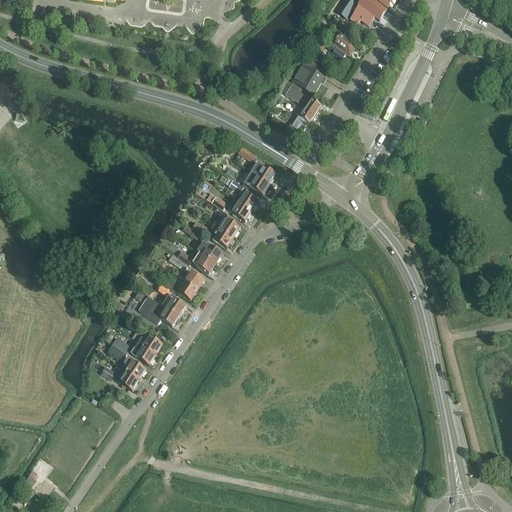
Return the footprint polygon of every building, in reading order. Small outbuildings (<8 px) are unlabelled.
[(346,21),(360,0),(344,0),(347,2),(338,16),(346,21)] [(365,0),(350,23),(358,28),(361,24),(369,29),(375,21),(380,24),(387,13),(367,0),(365,0)] [(373,0),(375,1),(389,10),(395,0),(373,0)] [(343,62),(347,56),(349,58),(356,49),(341,39),(335,48),(338,50),(334,56),(343,62)] [(315,43),(308,53),(318,59),(325,50),(315,43)] [(293,86),(314,99),(324,81),(303,69),(293,86)] [(313,99),(314,99),(293,86),(286,97),(304,109),(302,112),(305,114),(301,121),(309,126),(310,128),(323,109),(314,103),(316,101),(313,99)] [(279,108),(271,120),(282,127),(283,127),(290,115),(279,108)] [(271,109),(267,114),(272,117),(276,111),(271,109)] [(16,113),(15,122),(24,124),(16,113)] [(297,119),(291,129),(301,136),(309,126),(301,121),(297,119)] [(421,121),(416,130),(421,133),(426,124),(421,121)] [(230,151),(222,153),(224,159),(232,157),(230,151)] [(258,166),(251,176),(252,176),(257,180),(263,183),(270,188),(277,178),(278,175),(268,169),(267,171),(264,170),(258,166)] [(252,176),(244,188),(261,199),(262,197),(263,198),(270,188),(263,183),(257,180),(252,176)] [(233,184),(229,190),(239,197),(243,191),(233,184)] [(246,197),(240,206),(251,214),(258,205),(246,197)] [(216,200),(212,206),(224,214),(228,207),(216,200)] [(235,204),(229,213),(233,216),(236,218),(245,224),(251,214),(240,206),(235,204)] [(230,221),(222,233),(234,241),(242,229),(230,221)] [(208,234),(199,228),(195,234),(205,240),(208,234)] [(227,251),(234,241),(222,233),(215,243),(227,251)] [(203,240),(194,234),(191,239),(200,245),(203,240)] [(211,249),(204,259),(216,267),(223,257),(211,249)] [(182,254),(177,261),(189,269),(193,262),(182,254)] [(173,258),(169,264),(185,275),(189,269),(177,261),(173,258)] [(208,279),(216,267),(204,259),(196,271),(208,279)] [(193,276),(186,286),(198,294),(205,284),(193,276)] [(169,284),(165,290),(170,293),(174,287),(169,284)] [(191,304),(198,294),(186,286),(179,296),(191,304)] [(149,300),(139,315),(156,326),(158,328),(161,322),(164,324),(173,330),(180,320),(171,314),(168,312),(167,313),(149,300)] [(168,302),(164,309),(168,312),(171,314),(180,320),(186,310),(175,302),(173,305),(168,302)] [(121,311),(118,315),(128,321),(131,317),(121,311)] [(156,330),(146,324),(143,329),(153,335),(156,330)] [(138,347),(156,358),(163,348),(146,336),(138,347)] [(113,348),(128,358),(132,350),(118,341),(113,348)] [(149,369),(156,358),(138,347),(135,352),(140,355),(136,360),(149,369)] [(123,364),(128,358),(113,348),(109,355),(123,364)] [(122,371),(122,372),(123,373),(127,376),(139,384),(146,373),(134,365),(129,361),(122,371)] [(121,370),(113,381),(120,386),(133,394),(139,384),(127,376),(123,373),(122,372),(122,371),(121,370)] [(111,384),(115,377),(110,373),(105,380),(111,384)]
